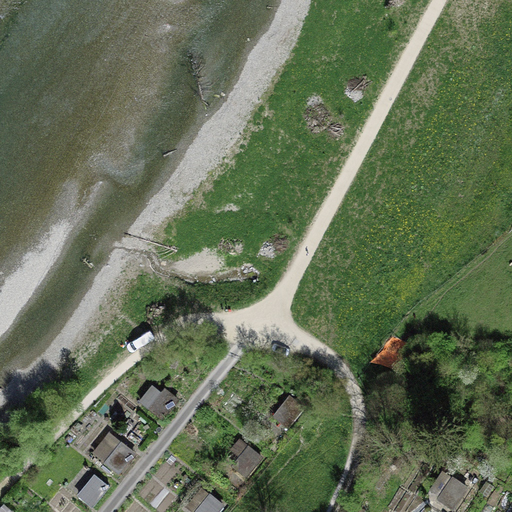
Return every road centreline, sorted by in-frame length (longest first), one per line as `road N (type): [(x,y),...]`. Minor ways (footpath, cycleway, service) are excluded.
road 1 (unclassified): [(331,511),(359,412),(336,360),(291,334),(192,320)]
road 2 (track): [(241,325),(222,367),(104,511)]
